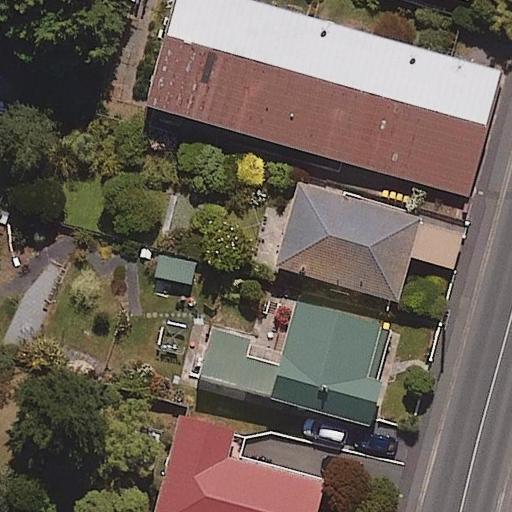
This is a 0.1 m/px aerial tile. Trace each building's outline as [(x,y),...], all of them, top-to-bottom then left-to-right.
[(268,0),(170,0),(140,98),(452,194),(490,68),(268,0)] [(22,79),(0,74),(0,97),(17,101),(22,79)] [(424,220),(296,187),(275,269),(397,300),(408,259),(454,271),(462,238),(421,228),(424,220)] [(204,264),(157,249),(147,280),(195,295),(204,264)] [(207,331),(193,382),(367,427),(393,331),(297,306),(280,370),(246,361),(250,343),(207,331)] [(238,434),(177,418),(151,511),(321,511),(329,485),(231,458),(238,434)]
